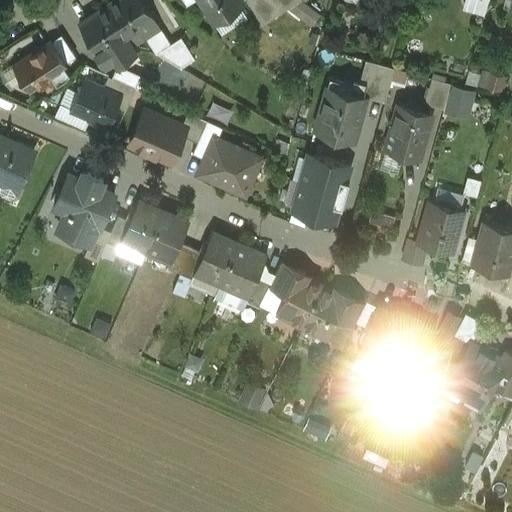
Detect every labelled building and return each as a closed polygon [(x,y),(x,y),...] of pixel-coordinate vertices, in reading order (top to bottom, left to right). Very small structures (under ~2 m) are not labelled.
[(143,0),(111,0),(108,3),(133,42),(134,42),(159,26),(153,16),(154,15),(143,0)] [(200,0),(215,22),(244,3),(241,0),(200,0)] [(247,0),(263,24),(300,0),(247,0)] [(108,3),(81,20),(105,59),(106,61),(134,43),(134,42),(133,42),(108,3)] [(76,55),(62,32),(52,38),(66,61),(76,55)] [(181,35),(157,51),(181,66),(195,57),(181,35)] [(52,38),(13,63),(29,88),(42,80),(48,89),(55,85),(49,76),(51,75),(60,69),(58,66),(62,64),(66,61),(52,38)] [(300,62),(287,54),(279,66),(291,75),(300,62)] [(351,91),(328,84),(315,129),(354,140),(366,97),(370,98),(380,63),(366,59),(359,85),(354,84),(351,91)] [(141,74),(118,63),(112,75),(136,86),(141,74)] [(394,67),(380,63),(370,98),(385,102),(394,67)] [(62,64),(58,66),(60,69),(51,75),(56,84),(65,78),(69,74),(62,64)] [(484,67),(480,82),(502,88),(506,73),(484,67)] [(112,75),(108,74),(103,86),(119,93),(115,103),(126,108),(136,86),(112,75)] [(354,84),(330,77),(328,84),(351,91),(354,84)] [(450,83),(431,77),(424,102),(443,108),(450,83)] [(103,86),(86,78),(83,83),(78,85),(80,91),(73,107),(90,115),(90,117),(106,124),(115,103),(119,93),(103,86)] [(432,112),(398,102),(385,147),(419,157),(432,112)] [(145,107),(129,142),(171,160),(183,134),(186,126),(182,124),(145,107)] [(208,119),(188,110),(182,124),(186,126),(183,134),(197,140),(192,152),(193,152),(208,119)] [(223,126),(208,119),(193,152),(204,157),(214,134),(219,136),(223,126)] [(219,136),(214,134),(204,157),(197,172),(246,193),(262,156),(219,136)] [(14,144),(0,137),(0,179),(3,181),(0,189),(2,193),(9,196),(14,195),(17,187),(18,188),(34,152),(32,147),(19,141),(14,144)] [(338,162),(310,153),(294,209),(321,217),(338,162)] [(115,192),(69,172),(54,206),(68,212),(67,213),(70,214),(65,226),(91,238),(94,239),(100,226),(115,192)] [(129,218),(121,238),(122,238),(146,249),(163,210),(137,199),(129,218)] [(463,209),(430,199),(419,240),(452,249),(463,209)] [(392,228),(395,213),(373,208),(370,223),(392,228)] [(189,221),(163,210),(146,249),(171,259),(172,260),(181,241),(189,221)] [(111,230),(107,240),(119,245),(122,238),(121,238),(129,218),(118,214),(111,230)] [(511,252),(511,226),(484,219),(472,261),(507,271),(511,252)] [(111,230),(100,226),(94,239),(91,238),(84,254),(98,260),(107,240),(111,230)] [(237,242),(211,231),(203,250),(194,269),(195,270),(220,281),(237,242)] [(181,241),(172,260),(171,259),(168,267),(180,272),(192,245),(181,241)] [(237,242),(220,281),(249,293),(250,294),(258,275),(263,264),(267,255),(237,242)] [(192,245),(180,272),(192,277),(195,270),(194,269),(203,250),(192,245)] [(313,276),(282,261),(275,274),(272,281),(270,285),(287,294),(277,311),(302,324),(322,284),(312,279),(313,276)] [(275,274),(267,271),(265,264),(263,264),(258,275),(272,281),(275,274)] [(258,275),(250,294),(249,293),(246,300),(246,301),(259,306),(270,285),(272,281),(258,275)] [(249,293),(220,281),(213,297),(214,298),(215,296),(243,309),(246,301),(246,300),(249,293)] [(322,284),(302,324),(326,336),(335,318),(352,327),(365,302),(334,287),(333,289),(322,284)] [(379,306),(369,328),(364,330),(361,336),(363,341),(360,349),(371,354),(373,359),(384,364),(407,314),(398,310),(393,312),(379,306)] [(448,308),(437,337),(452,343),(463,313),(448,308)] [(407,314),(384,364),(399,370),(405,368),(416,373),(419,366),(425,364),(427,358),(425,353),(435,330),(421,324),(419,319),(407,314)] [(501,358),(470,341),(460,360),(454,361),(449,372),(450,377),(451,378),(465,385),(463,389),(465,395),(466,396),(477,401),(484,399),(492,383),(505,359),(501,358)] [(505,359),(492,383),(511,393),(511,352),(506,349),(501,358),(505,359)] [(465,385),(451,378),(446,388),(448,395),(458,400),(464,398),(466,396),(465,395),(463,389),(465,385)] [(248,379),(240,401),(259,408),(267,385),(248,379)] [(306,429),(326,437),(331,425),(311,417),(306,429)]
